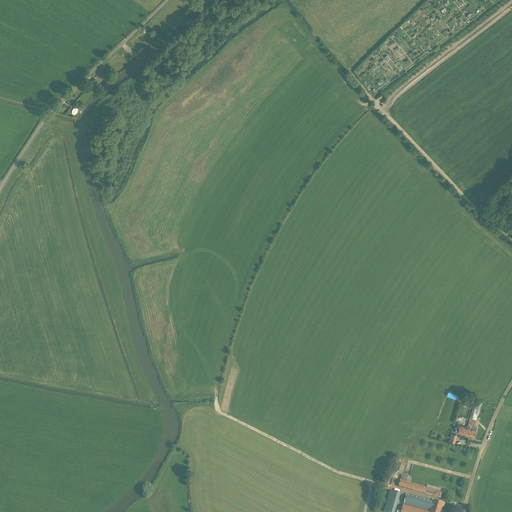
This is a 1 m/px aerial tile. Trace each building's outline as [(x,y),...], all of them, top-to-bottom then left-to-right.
[(462,397),(461,400),(474,405),(474,406),(477,407),(478,403),(475,402),(462,397)] [(468,435),(468,436),(474,437),(476,432),(476,430),(477,426),(474,426),(475,423),(476,419),(476,420),(481,402),(478,401),(478,403),(477,407),(472,422),(471,425),(470,428),(469,432),(468,435)] [(460,425),(458,432),(468,436),(468,435),(469,432),(470,428),(471,425),(472,422),(469,421),(467,428),(460,425)] [(411,478),(402,475),(398,487),(439,498),(441,492),(440,492),(441,489),(427,485),(426,488),(410,484),(411,478)] [(395,511),(400,494),(390,491),(384,511),(395,511)] [(442,511),(445,505),(407,494),(404,504),(430,511),(425,511),(403,506),(401,511),(442,511)]
